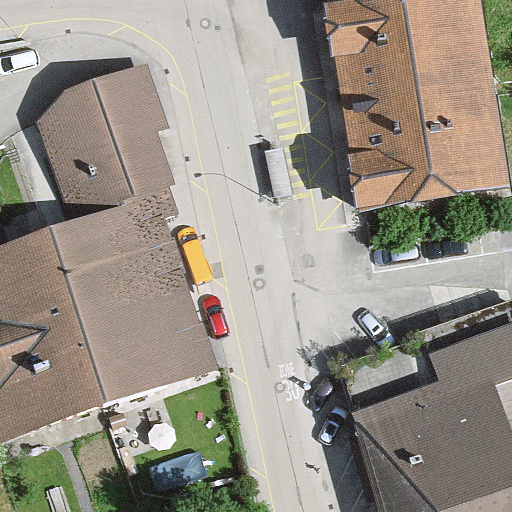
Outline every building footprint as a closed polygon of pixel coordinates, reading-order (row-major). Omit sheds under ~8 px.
[(470,0),(392,0),(332,10),(364,210),(501,188),(470,0)] [(144,73),(30,117),(72,230),(173,203),(144,73)] [(165,211),(0,263),(0,446),(218,375),(165,211)] [(511,304),(416,339),(418,345),(340,371),(382,511),(511,511),(511,471),(485,390),(511,379),(511,304)] [(511,471),(511,379),(485,390),(511,471)]
